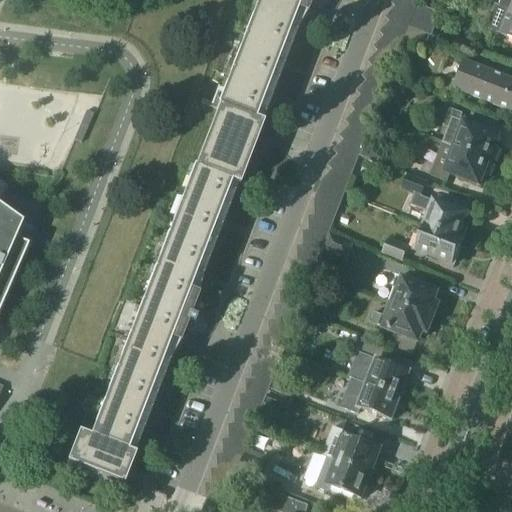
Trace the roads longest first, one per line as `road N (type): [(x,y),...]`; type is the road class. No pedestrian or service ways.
road 1 (residential): [(178,511),(374,0)]
road 2 (tertiary): [(438,511),(511,320)]
